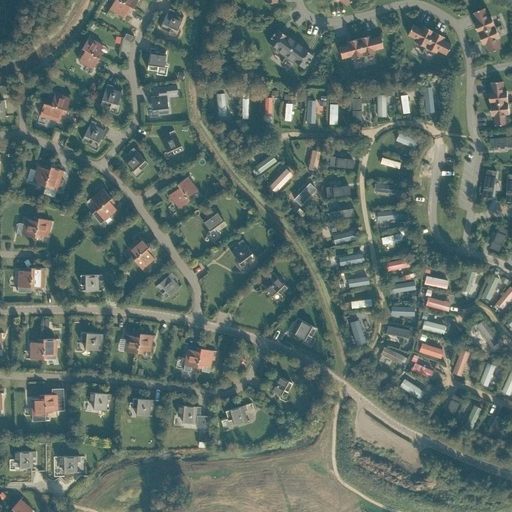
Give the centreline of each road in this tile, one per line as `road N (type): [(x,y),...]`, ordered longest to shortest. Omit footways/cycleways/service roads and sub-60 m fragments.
road 1 (residential): [(365,353),(380,309),(361,185),(373,131),(406,122),(435,131),(441,144),(434,232),(463,253)]
road 2 (residential): [(252,339),(313,365),(426,440),(511,477)]
road 3 (residential): [(0,379),(227,392),(252,361),(252,339)]
road 4 (residential): [(470,73),(463,33),(438,12),(416,4),(328,24),(300,0)]
road 5 (residential): [(511,346),(487,311),(471,307),(446,370),(455,383),(511,405)]
road 6 (residential): [(0,311),(197,323)]
road 7 (residential): [(98,167),(182,262),(199,293),(197,323)]
road 8 (residential): [(98,167),(136,119),(134,44),(157,0)]
road 9 (residential): [(469,216),(479,151),(470,73)]
